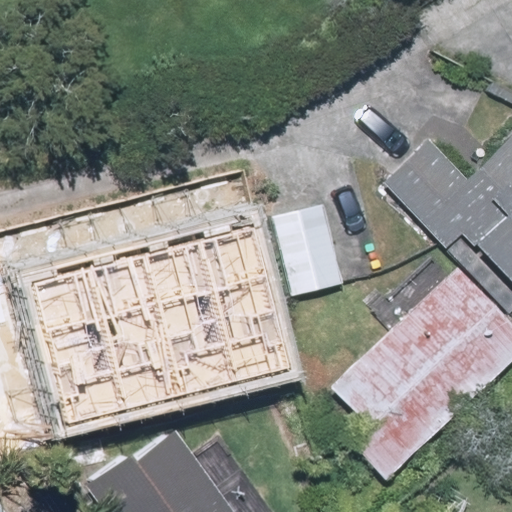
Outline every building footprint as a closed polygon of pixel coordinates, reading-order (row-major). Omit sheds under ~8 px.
[(422,139),(371,181),(432,254),(451,238),(503,299),(511,291),(511,123),(451,174),(422,139)] [(317,202),(261,215),(280,296),(336,283),(317,202)] [(37,282),(75,422),(283,367),(245,227),(37,282)] [(378,483),(511,350),(511,331),(443,263),(317,388),(347,418),(330,435),(378,483)] [(167,420),(76,482),(96,511),(262,511),(216,445),(195,460),(167,420)]
